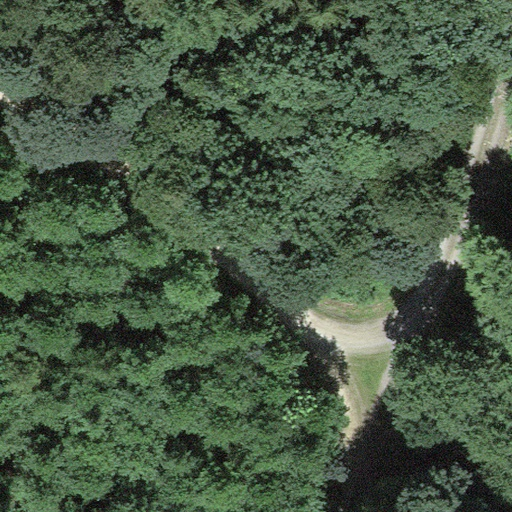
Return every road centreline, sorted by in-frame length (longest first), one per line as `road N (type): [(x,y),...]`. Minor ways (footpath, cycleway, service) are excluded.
road 1 (track): [(0,105),(232,262),(313,342),(421,311)]
road 2 (track): [(511,36),(465,192),(348,511)]
road 3 (track): [(313,342),(360,473)]
